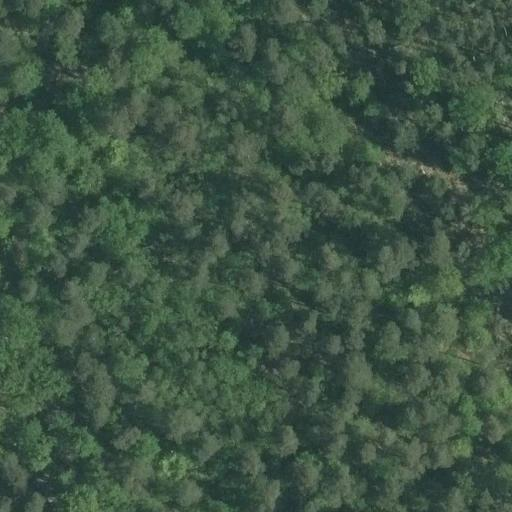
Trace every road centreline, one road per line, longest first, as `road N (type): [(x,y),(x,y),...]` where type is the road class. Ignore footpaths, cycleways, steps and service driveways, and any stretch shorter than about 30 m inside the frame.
road 1 (track): [(208,0),(0,128)]
road 2 (track): [(102,511),(0,342)]
